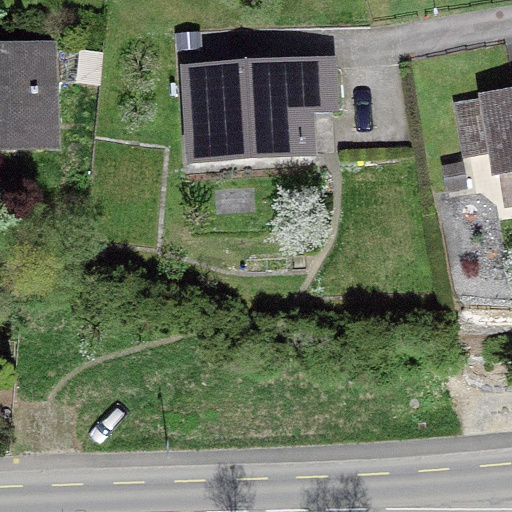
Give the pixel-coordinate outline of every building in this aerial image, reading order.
[(201,51),(200,32),(175,34),(176,52),(201,51)] [(0,154),(60,152),(55,42),(0,43),(0,154)] [(180,66),(186,171),(317,163),(314,116),(339,115),(335,58),(180,66)] [(477,99),(453,103),(462,161),(486,158),(490,182),(499,180),(504,210),(511,208),(511,89),(477,95),(477,99)] [(442,166),(446,193),(467,190),(463,163),(442,166)]
